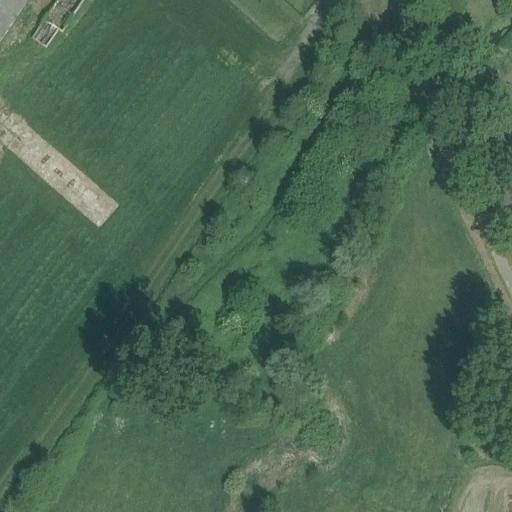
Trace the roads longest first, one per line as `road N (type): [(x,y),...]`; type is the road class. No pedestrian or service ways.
road 1 (track): [(393,0),(261,219),(178,311),(131,389)]
road 2 (tertiary): [(511,203),(409,0)]
